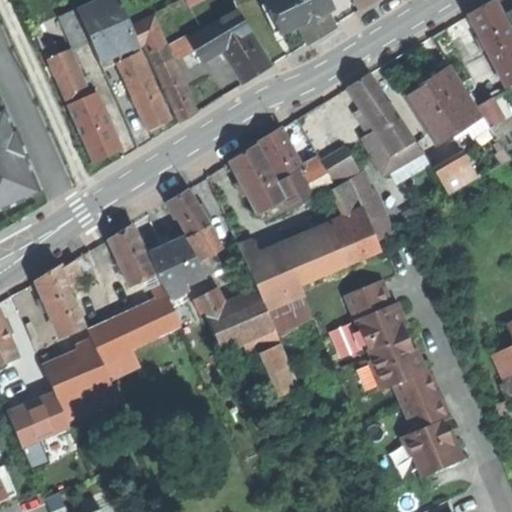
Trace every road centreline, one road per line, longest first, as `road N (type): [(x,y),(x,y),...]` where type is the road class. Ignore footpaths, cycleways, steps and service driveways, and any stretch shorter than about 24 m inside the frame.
road 1 (tertiary): [(441,0),(224,122),(0,271)]
road 2 (residential): [(504,511),(399,256)]
